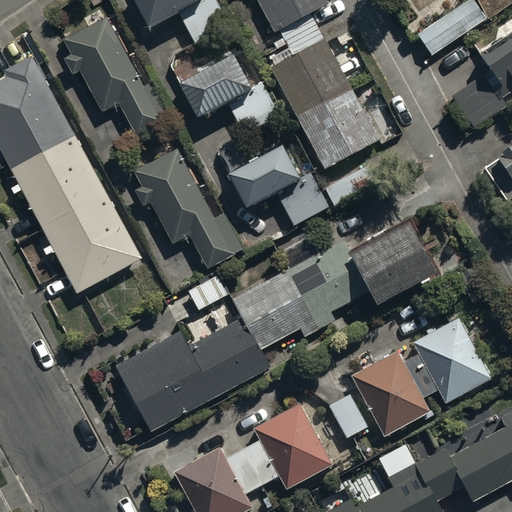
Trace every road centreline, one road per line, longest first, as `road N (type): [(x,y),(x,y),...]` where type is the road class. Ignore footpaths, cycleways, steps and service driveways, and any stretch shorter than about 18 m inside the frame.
road 1 (residential): [(511,280),(359,0)]
road 2 (residential): [(84,511),(0,353)]
